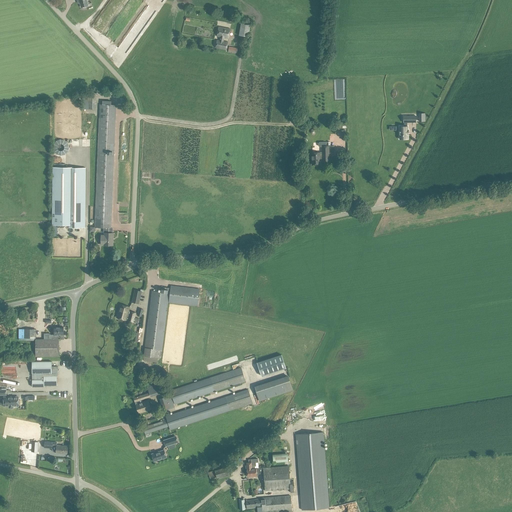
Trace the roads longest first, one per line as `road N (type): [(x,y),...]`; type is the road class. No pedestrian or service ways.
road 1 (unclassified): [(133,267),(251,249),(330,216),(511,182)]
road 2 (unclassified): [(133,267),(135,102),(47,0)]
road 3 (unclassified): [(77,482),(78,293)]
road 4 (track): [(142,116),(199,127),(294,124)]
